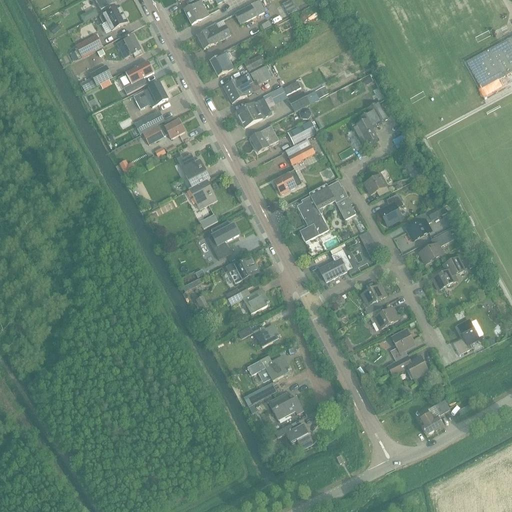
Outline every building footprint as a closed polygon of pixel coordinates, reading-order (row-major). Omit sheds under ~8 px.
[(95,0),(101,11),(116,3),(114,0),(95,0)] [(291,1),(283,5),(288,16),(296,11),(291,1)] [(184,11),(192,25),(209,16),(201,2),(184,11)] [(235,15),(240,26),(257,18),(252,7),(235,15)] [(100,18),(103,25),(108,23),(112,31),(127,23),(119,8),(104,16),(100,18)] [(87,13),(90,19),(98,15),(95,9),(87,13)] [(132,21),(134,26),(144,22),(142,16),(132,21)] [(56,24),(50,30),(55,36),(61,30),(56,24)] [(197,36),(204,50),(231,37),(226,27),(219,30),(216,25),(205,30),(206,31),(197,36)] [(96,35),(75,46),(82,59),(103,48),(96,35)] [(123,41),(116,45),(124,60),(126,58),(133,55),(135,59),(143,55),(140,50),(141,50),(133,35),(123,41)] [(511,37),(511,38),(466,63),(481,90),(482,89),(487,98),(511,83),(511,37)] [(211,61),(218,77),(228,72),(228,71),(232,69),(225,54),(211,61)] [(243,65),(248,73),(265,63),(260,55),(243,65)] [(131,85),(123,89),(127,96),(147,85),(143,79),(153,74),(148,63),(131,72),(126,75),(131,85)] [(269,65),(270,67),(266,69),(265,67),(250,75),(257,87),(272,79),(267,71),(271,69),(272,70),(275,69),(272,63),(269,65)] [(92,78),(81,84),(84,91),(85,93),(112,79),(111,77),(106,67),(90,75),(92,78)] [(249,76),(225,88),(233,105),(254,94),(249,85),(252,84),(249,76)] [(369,76),(363,80),(366,86),(373,82),(369,76)] [(315,81),(308,84),(311,92),(318,89),(315,81)] [(159,85),(134,99),(140,111),(148,106),(149,108),(151,106),(152,108),(158,105),(167,100),(159,85)] [(324,88),(315,93),(318,100),(328,95),(324,88)] [(303,94),(289,101),(294,112),(309,105),(303,94)] [(238,114),(245,129),(263,120),(260,114),(269,110),(264,100),(255,105),(238,114)] [(377,126),(387,121),(378,104),(368,110),(369,114),(359,119),(362,124),(352,129),(363,149),(376,141),(370,131),(377,127),(377,126)] [(299,114),(299,117),(300,119),(302,121),(307,121),(308,120),(310,117),(310,114),(309,112),(307,110),(303,110),(301,111),(299,114)] [(140,121),(147,132),(165,123),(159,111),(140,121)] [(143,136),(149,146),(169,136),(171,141),(185,134),(179,122),(164,129),(162,126),(143,136)] [(288,134),(294,146),(317,134),(310,122),(288,134)] [(251,139),(258,152),(278,142),(272,128),(265,131),(251,139)] [(119,133),(113,136),(116,143),(122,139),(119,133)] [(187,150),(195,147),(193,142),(185,145),(187,150)] [(287,159),(291,167),(304,160),(314,155),(311,147),(287,159)] [(162,149),(155,153),(158,159),(165,155),(162,149)] [(186,177),(192,189),(193,190),(207,182),(207,183),(210,181),(199,161),(195,163),(191,155),(183,159),(182,157),(176,160),(186,177)] [(414,174),(418,179),(425,175),(421,169),(414,174)] [(273,183),(281,197),(302,185),(295,172),(273,183)] [(364,184),(371,196),(376,193),(379,198),(389,193),(380,176),(364,184)] [(193,190),(192,189),(189,191),(196,204),(200,212),(204,209),(217,203),(207,183),(207,182),(193,190)] [(297,208),(308,228),(300,233),(305,244),(329,231),(318,211),(335,202),(336,205),(345,221),(355,216),(351,207),(352,206),(345,193),(344,194),(338,183),(328,188),(326,185),(309,195),(310,197),(303,201),(304,204),(297,208)] [(402,220),(396,210),(403,206),(397,195),(385,201),(389,208),(379,213),(387,228),(402,220)] [(427,214),(431,222),(448,213),(444,205),(427,214)] [(407,231),(413,242),(432,233),(427,225),(432,223),(427,214),(422,216),(425,222),(407,231)] [(200,223),(204,230),(218,223),(214,216),(200,223)] [(211,238),(207,240),(212,250),(220,246),(226,258),(230,256),(224,244),(239,236),(239,235),(239,233),(237,230),(235,229),(234,226),(230,228),(229,228),(226,223),(211,231),(214,236),(211,238)] [(434,247),(419,254),(425,266),(443,256),(440,249),(447,245),(446,244),(453,241),(449,232),(442,236),(431,241),(434,247)] [(368,233),(359,237),(367,253),(376,248),(368,233)] [(341,247),(330,252),(333,257),(343,252),(341,247)] [(335,263),(320,271),(326,284),(347,273),(353,270),(346,258),(343,252),(333,257),(332,258),(335,263)] [(454,277),(464,271),(457,258),(443,265),(447,272),(433,280),(439,291),(457,282),(454,277)] [(234,264),(227,268),(230,273),(236,285),(243,281),(258,273),(251,259),(236,267),(234,264)] [(350,272),(353,278),(358,275),(355,269),(350,272)] [(202,270),(195,274),(198,279),(205,275),(202,270)] [(348,274),(338,279),(341,285),(351,279),(348,274)] [(364,312),(366,316),(381,308),(378,302),(385,299),(379,287),(362,296),(366,304),(363,306),(366,311),(364,312)] [(228,301),(231,307),(244,300),(252,316),(269,307),(262,293),(259,295),(257,293),(250,297),(247,291),(228,301)] [(205,301),(204,297),(196,301),(201,312),(209,308),(208,307),(210,306),(207,300),(205,301)] [(381,308),(366,316),(364,318),(369,327),(376,323),(380,331),(398,322),(392,310),(382,315),(380,310),(382,309),(381,308)] [(474,349),(471,344),(479,340),(470,322),(458,328),(464,339),(453,345),(459,356),(474,349)] [(254,334),(263,349),(280,340),(273,327),(262,333),(260,330),(254,334)] [(238,334),(241,341),(253,334),(250,328),(238,334)] [(391,352),(396,362),(407,357),(404,352),(414,346),(406,331),(392,339),(397,349),(391,352)] [(491,339),(486,342),(489,348),(495,345),(491,339)] [(349,345),(343,348),(347,355),(353,352),(349,345)] [(396,363),(387,368),(393,379),(409,370),(414,381),(428,373),(421,358),(419,356),(409,361),(407,357),(396,362),(396,363)] [(268,358),(248,369),(251,377),(257,374),(263,384),(272,380),(273,383),(291,373),(284,360),(280,362),(278,359),(270,363),(268,358)] [(365,369),(369,375),(375,370),(371,365),(365,369)] [(272,385),(258,392),(262,400),(276,392),(272,385)] [(268,403),(277,422),(295,413),(296,415),(303,412),(296,399),(290,402),(286,394),(268,403)] [(421,428),(426,437),(443,428),(438,418),(440,417),(450,411),(445,402),(435,408),(429,411),(430,414),(419,421),(422,427),(421,428)] [(275,434),(264,440),(267,446),(278,440),(278,439),(286,435),(291,446),(297,443),(302,452),(314,446),(312,442),(304,426),(292,432),(289,427),(275,434)] [(341,465),(344,463),(341,456),(336,459),(340,465),(341,465)]
